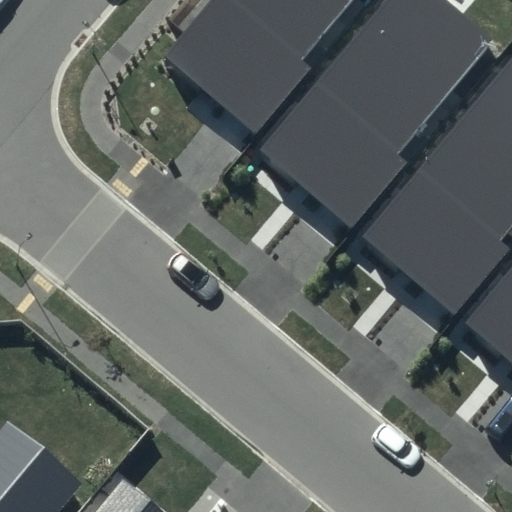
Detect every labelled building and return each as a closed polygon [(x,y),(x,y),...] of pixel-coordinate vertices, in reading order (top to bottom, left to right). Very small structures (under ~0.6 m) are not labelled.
[(208,0),(161,57),(255,136),(311,68),(301,60),(351,0),(208,0)] [(383,0),(257,149),(351,228),(408,161),(397,152),(494,38),(448,0),(383,0)] [(511,58),(362,236),(456,315),(511,248),(511,247),(502,239),(511,227),(511,58)] [(511,267),(465,323),(511,362),(511,267)] [(0,423),(0,511),(60,511),(85,484),(6,417),(0,423)] [(163,511),(123,478),(94,511),(163,511)]
